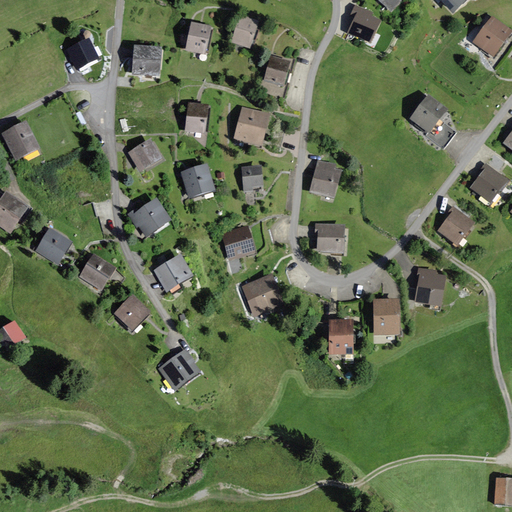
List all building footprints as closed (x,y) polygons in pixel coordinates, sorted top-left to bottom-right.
[(372,0),(393,19),(410,0),(372,0)] [(435,0),(454,19),(474,0),(435,0)] [(373,17),(355,9),(349,22),(356,25),(351,39),(374,49),(384,27),(371,22),(373,17)] [(261,25),(241,19),(232,46),(252,52),(261,25)] [(511,39),(511,35),(493,22),(474,48),(495,63),(511,39)] [(213,32),(192,27),(186,54),(207,59),(213,32)] [(91,42),(68,52),(78,74),(101,64),(91,42)] [(162,52),(135,50),(133,79),(161,81),(162,52)] [(293,65),(271,59),(261,92),(283,99),(293,65)] [(450,112),(429,97),(410,122),(432,138),(450,112)] [(210,109),(189,107),(186,135),(207,137),(210,109)] [(271,116),(243,110),(235,142),(264,149),(271,116)] [(26,127),(2,138),(15,166),(39,154),(26,127)] [(151,142),(128,156),(140,176),(163,163),(151,142)] [(343,170),(317,165),(311,196),(336,201),(343,170)] [(509,183),(485,166),(480,174),(483,176),(471,194),(492,208),(509,183)] [(208,168),(182,175),(190,204),(217,196),(208,168)] [(264,169),(243,170),(244,195),(254,195),(254,190),(265,189),(264,169)] [(7,196),(0,206),(0,230),(11,238),(29,211),(7,196)] [(136,210),(127,217),(146,243),(173,223),(157,201),(139,214),(136,210)] [(450,220),(439,235),(459,248),(475,225),(453,210),(447,218),(450,220)] [(346,228),(315,227),(315,238),(319,238),(318,254),(344,256),(346,228)] [(249,229),(221,237),(229,266),(257,258),(249,229)] [(72,247),(50,233),(36,255),(59,268),(72,247)] [(183,256),(155,273),(168,294),(196,277),(183,256)] [(94,257),(81,279),(103,293),(117,271),(94,257)] [(436,274),(418,271),(416,281),(420,282),(417,305),(443,309),(448,280),(435,278),(436,274)] [(273,277),(248,287),(259,315),(284,305),(273,277)] [(134,297),(115,316),(134,335),(153,316),(134,297)] [(401,303),(374,303),(374,338),(400,338),(401,303)] [(27,339),(15,322),(0,332),(0,345),(5,354),(27,339)] [(354,324),(330,323),(329,356),(353,357),(354,324)] [(187,351),(159,372),(176,394),(204,373),(187,351)] [(511,481),(496,481),(495,508),(511,508),(511,481)]
